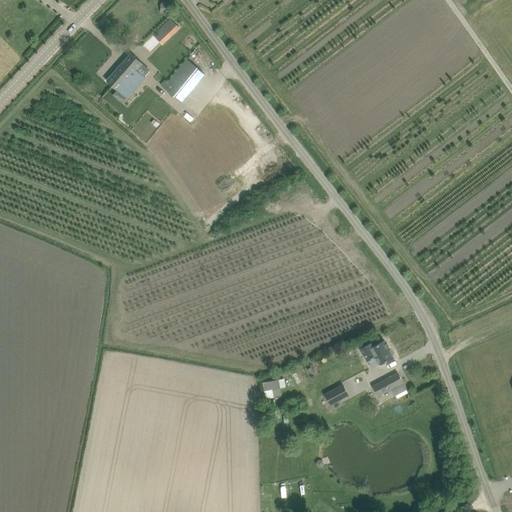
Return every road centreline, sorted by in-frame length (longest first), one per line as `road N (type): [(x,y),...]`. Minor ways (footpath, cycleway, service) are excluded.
road 1 (unclassified): [(497,511),(424,318),(187,0)]
road 2 (unclassified): [(0,101),(98,0)]
